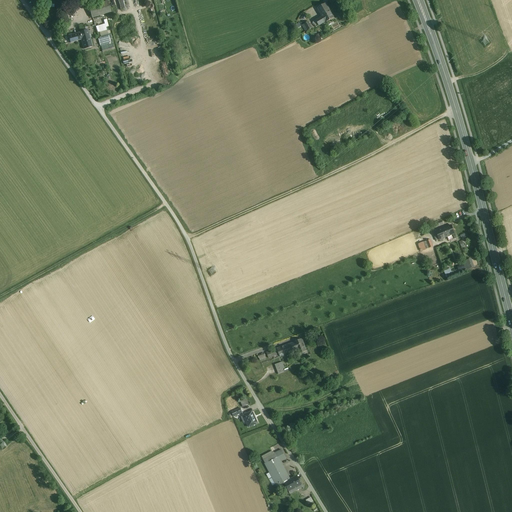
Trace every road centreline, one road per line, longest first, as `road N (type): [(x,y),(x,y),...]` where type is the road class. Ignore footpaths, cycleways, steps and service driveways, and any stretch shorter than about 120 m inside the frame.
road 1 (unclassified): [(21,0),(187,238),(232,356),(326,511)]
road 2 (primary): [(511,323),(418,0)]
road 3 (track): [(187,238),(456,110)]
